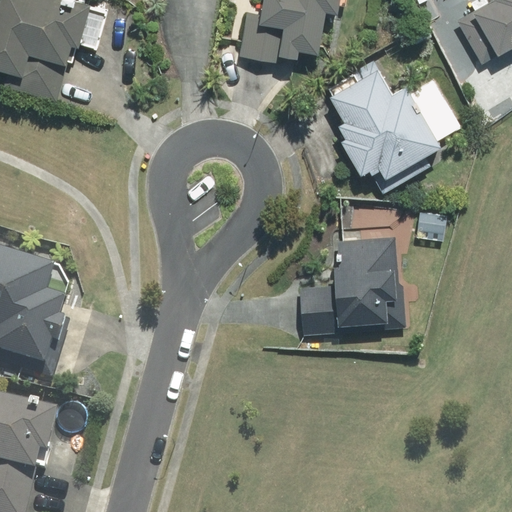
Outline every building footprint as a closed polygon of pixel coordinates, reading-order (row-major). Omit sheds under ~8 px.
[(12,85),(62,102),(83,39),(98,44),(111,6),(93,0),(4,0),(0,14),(0,59),(18,65),(12,85)] [(270,0),(269,12),(248,10),(244,54),(289,59),(290,44),(330,48),(334,4),(349,6),(350,0),(270,0)] [(511,0),(454,0),(489,59),(511,45),(511,0)] [(438,161),(431,149),(451,137),(449,133),(463,125),(434,78),(420,86),(416,79),(403,88),(385,58),(337,88),(355,117),(337,127),(364,172),(373,166),(388,191),(438,161)] [(401,232),(346,233),(346,281),(307,282),(308,332),(410,331),(410,304),(402,304),(401,232)] [(81,285),(59,278),(64,263),(0,243),(0,327),(4,328),(0,341),(58,360),(81,285)] [(0,511),(35,511),(41,488),(49,449),(57,450),(67,403),(0,388),(0,511)]
